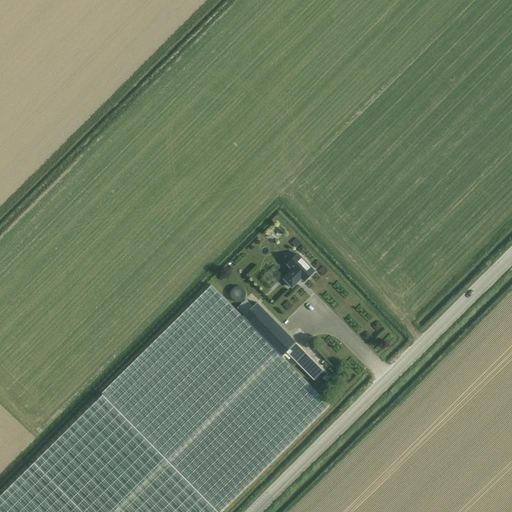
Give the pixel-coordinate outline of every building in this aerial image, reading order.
[(303,282),(314,271),(297,254),(286,265),(293,271),(290,275),(289,274),(283,279),(292,287),(300,279),(303,282)] [(246,297),(247,294),(247,291),(246,288),(245,286),(242,285),(239,284),(237,284),(234,286),(232,287),(231,290),(231,292),(231,295),(232,297),(234,299),(237,300),(239,300),(242,300),(244,299),(246,297)] [(296,343),(296,342),(257,302),(242,316),(211,285),(101,393),(102,395),(0,496),(0,511),(221,511),(330,406),(281,356),(286,352),(296,362),(305,353),(296,343)] [(305,353),(296,362),(313,380),(323,371),(305,353)] [(327,383),(331,378),(327,374),(322,378),(327,383)]
